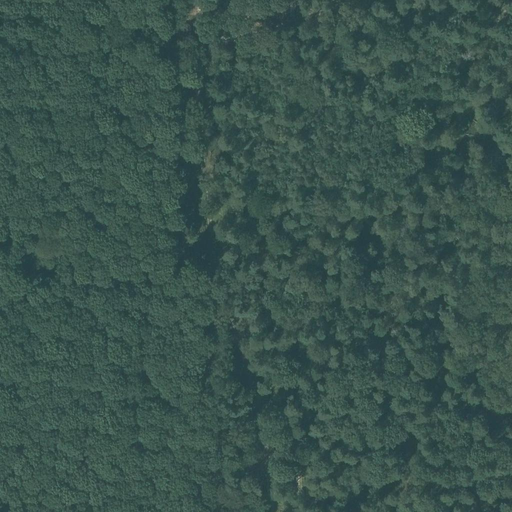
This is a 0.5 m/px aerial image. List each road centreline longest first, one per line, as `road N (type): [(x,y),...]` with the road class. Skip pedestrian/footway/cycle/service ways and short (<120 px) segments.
road 1 (track): [(268,511),(256,398),(205,208),(201,0)]
road 2 (track): [(356,0),(203,45)]
